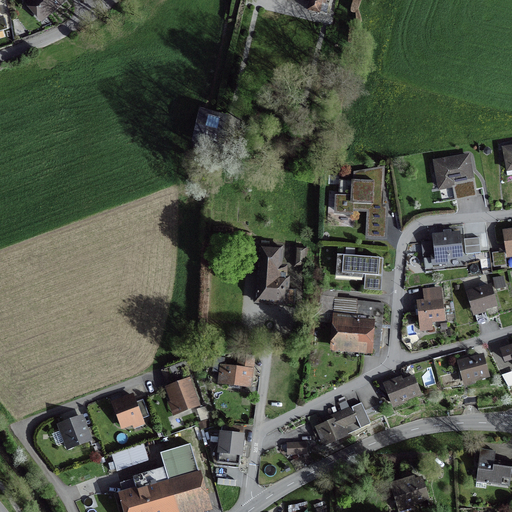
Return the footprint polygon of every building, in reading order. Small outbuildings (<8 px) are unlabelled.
[(31,0),(26,4),(34,13),(38,10),(44,17),(62,0),(31,0)] [(325,0),(296,0),(308,3),(306,12),(319,15),(320,13),(326,14),(328,5),(324,4),(325,0)] [(200,109),(192,143),(220,149),(228,115),(200,109)] [(511,144),(501,147),(507,176),(511,174),(511,144)] [(470,154),(433,160),(438,191),(453,188),(452,186),(455,186),(454,183),(474,179),(470,154)] [(335,195),(334,215),(354,215),(354,212),(366,212),(365,239),(387,239),(388,204),(383,205),(385,166),(353,172),(353,180),(339,180),(338,195),(335,195)] [(452,186),(453,188),(455,202),(478,198),(474,179),(454,183),(455,186),(452,186)] [(511,229),(502,230),(505,251),(492,253),(494,267),(501,267),(501,268),(507,268),(506,259),(511,258),(511,229)] [(443,233),(432,234),(433,241),(421,242),(423,258),(424,258),(425,269),(433,268),(433,266),(449,265),(449,260),(463,258),(461,231),(451,232),(451,230),(443,231),(443,233)] [(464,239),(465,255),(480,254),(479,238),(464,239)] [(284,248),(260,246),(255,302),(271,303),(294,305),(295,289),(289,288),(290,276),(287,276),(288,266),(283,266),(284,248)] [(295,246),(294,267),(306,268),(307,247),(295,246)] [(335,255),(334,276),(336,276),(336,281),(362,283),(362,279),(365,279),(364,290),(381,291),(383,259),(335,255)] [(504,276),(493,278),(496,290),(506,288),(504,276)] [(466,291),(473,317),(476,316),(478,325),(488,322),(485,313),(487,313),(486,311),(498,308),(491,284),(466,291)] [(424,300),(416,301),(420,333),(433,331),(432,324),(446,322),(441,286),(422,289),(424,300)] [(334,306),(335,306),(336,292),(321,291),(317,321),(335,323),(333,348),(358,350),(358,355),(370,356),(371,351),(378,352),(382,304),(357,302),(355,322),(335,320),(336,315),(332,315),(334,306)] [(511,347),(511,348),(510,347),(501,350),(505,362),(511,359),(511,347)] [(250,369),(250,366),(251,366),(252,358),(239,357),(238,368),(223,366),(224,359),(214,358),(212,372),(220,373),(219,383),(229,384),(228,388),(238,389),(238,385),(248,387),(250,369)] [(487,376),(482,357),(458,363),(464,383),(473,380),(474,384),(480,382),(479,378),(487,376)] [(398,380),(385,385),(392,406),(419,394),(412,378),(399,384),(398,380)] [(197,405),(188,381),(167,389),(172,402),(177,405),(180,412),(197,405)] [(141,421),(140,420),(148,417),(142,400),(134,403),(131,397),(113,404),(122,428),(141,421)] [(320,435),(324,445),(345,436),(345,437),(352,433),(354,430),(351,424),(357,421),(351,408),(323,421),(325,425),(312,430),(315,437),(320,435)] [(85,430),(80,418),(59,426),(65,442),(64,445),(65,448),(69,450),(72,449),(73,446),(89,440),(91,446),(98,443),(92,427),(85,430)] [(228,453),(239,454),(242,428),(223,426),(222,434),(221,434),(219,455),(228,456),(228,453)] [(290,444),(289,455),(306,456),(307,445),(290,444)] [(173,511),(206,503),(190,445),(162,453),(167,469),(147,475),(147,476),(120,484),(123,496),(127,511),(173,511)] [(501,474),(510,475),(511,463),(500,461),(500,463),(496,462),(496,460),(493,460),(494,452),(480,450),(475,487),(485,488),(485,484),(500,486),(501,474)] [(407,504),(426,498),(421,480),(413,482),(412,479),(391,486),(399,510),(400,511),(409,509),(407,504)]
